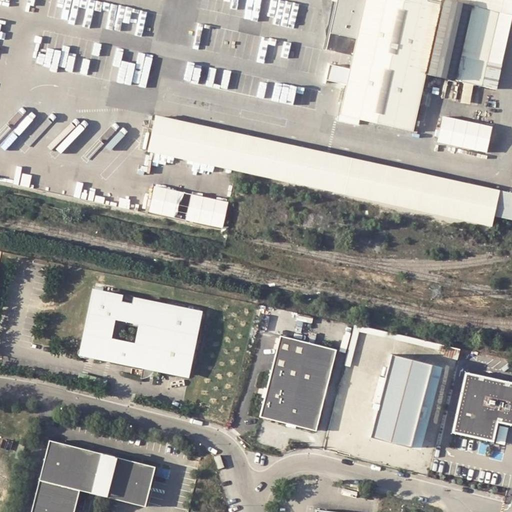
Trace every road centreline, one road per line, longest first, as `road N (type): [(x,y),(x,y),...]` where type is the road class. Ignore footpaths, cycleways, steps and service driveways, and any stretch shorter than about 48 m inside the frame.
road 1 (unclassified): [(245,488),(230,452),(210,436),(0,384)]
road 2 (unclassified): [(464,501),(318,464),(245,488)]
